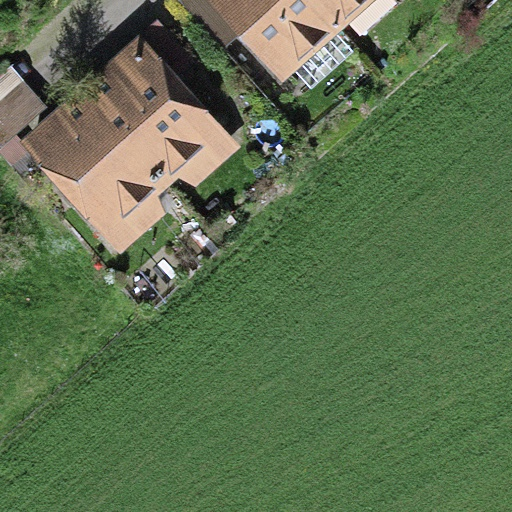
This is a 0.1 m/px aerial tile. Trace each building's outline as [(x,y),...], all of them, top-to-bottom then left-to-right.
[(311,0),(181,0),(223,47),(243,29),(285,76),(337,29),(311,0)] [(311,0),(337,29),(369,0),(311,0)] [(197,55),(159,12),(76,86),(178,200),(244,140),(181,70),(197,55)] [(47,102),(8,57),(0,63),(0,140),(1,142),(47,102)] [(76,86),(20,135),(122,249),(178,200),(76,86)]
